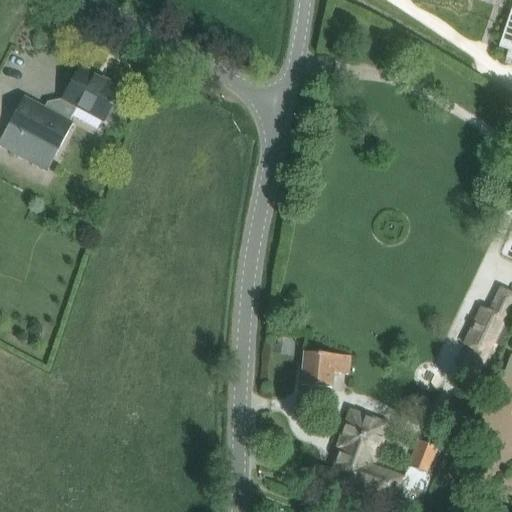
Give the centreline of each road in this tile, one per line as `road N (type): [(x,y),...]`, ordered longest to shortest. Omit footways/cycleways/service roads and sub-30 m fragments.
road 1 (tertiary): [(237,511),(245,316),(282,109)]
road 2 (unclassified): [(282,109),(92,0)]
